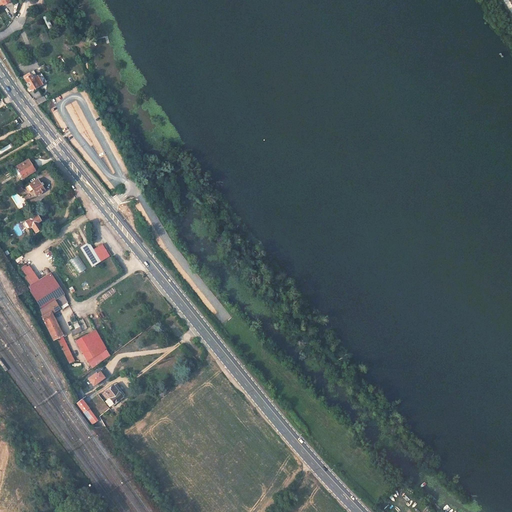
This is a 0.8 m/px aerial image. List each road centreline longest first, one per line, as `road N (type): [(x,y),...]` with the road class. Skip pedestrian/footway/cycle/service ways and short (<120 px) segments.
road 1 (primary): [(168,285),(359,511)]
road 2 (primary): [(168,285),(0,64)]
road 3 (primary): [(0,80),(168,285)]
